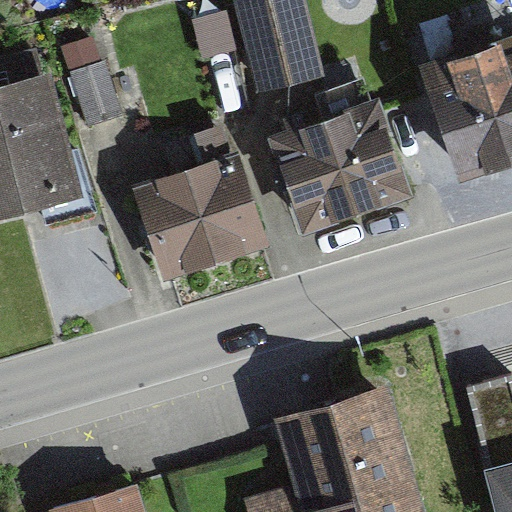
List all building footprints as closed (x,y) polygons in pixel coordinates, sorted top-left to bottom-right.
[(331,86),(314,1),(242,15),(258,100),(331,86)] [(77,68),(96,120),(131,107),(113,55),(77,68)] [(511,57),(430,84),(464,189),(511,173),(511,57)] [(0,99),(0,227),(108,198),(74,78),(0,99)] [(283,145),(311,236),(431,200),(404,109),(283,145)] [(148,193),(173,279),(286,246),(260,160),(148,193)] [(316,483),(241,501),(244,511),(431,511),(403,392),(300,417),(316,483)] [(511,511),(511,481),(491,487),(497,511),(511,511)] [(166,511),(161,493),(87,511),(166,511)]
